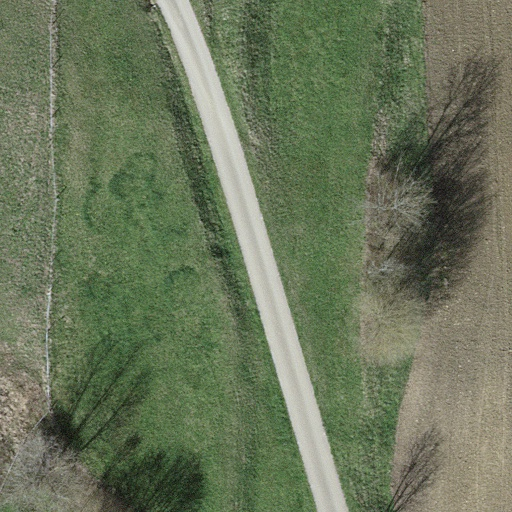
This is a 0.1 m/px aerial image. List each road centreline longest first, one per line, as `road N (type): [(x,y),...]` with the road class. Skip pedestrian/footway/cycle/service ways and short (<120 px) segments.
road 1 (track): [(173,0),(258,241),(336,511)]
road 2 (track): [(0,393),(78,511)]
